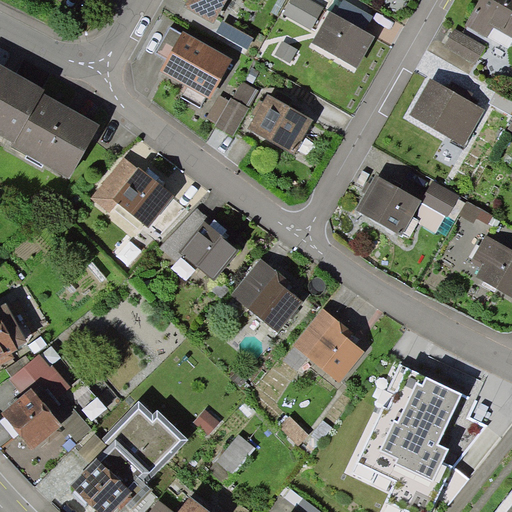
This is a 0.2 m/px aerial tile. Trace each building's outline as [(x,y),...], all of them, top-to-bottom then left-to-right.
[(187,0),(184,6),(214,23),(226,0),(187,0)] [(311,29),(324,7),(311,0),(290,0),(283,13),(311,29)] [(344,0),(342,0),(335,13),(365,30),(373,16),(344,0)] [(511,0),(479,0),(465,25),(487,38),(494,27),(511,37),(511,0)] [(335,13),(330,10),(312,42),(357,68),(375,36),(365,30),(335,13)] [(254,38),(223,21),(216,32),(248,49),(254,38)] [(233,59),(183,30),(181,34),(170,28),(156,52),(167,58),(160,71),(187,86),(206,97),(210,99),(233,59)] [(485,46),(454,28),(444,46),(475,64),(485,46)] [(298,49),(282,41),(275,54),(290,63),(298,49)] [(44,89),(0,64),(0,134),(13,142),(42,92),(44,89)] [(260,71),(252,67),(245,79),(253,84),(260,71)] [(486,110),(431,77),(409,114),(465,146),(486,110)] [(259,90),(242,80),(232,98),(249,107),(259,90)] [(200,107),(206,97),(187,86),(181,97),(200,107)] [(99,124),(42,92),(13,142),(11,146),(27,155),(44,165),(68,178),(99,124)] [(313,119),(268,93),(263,102),(255,116),(248,128),(293,154),(313,119)] [(215,124),(229,100),(220,95),(206,118),(215,124)] [(233,136),(249,107),(232,98),(231,97),(229,100),(215,124),(214,126),(233,136)] [(255,116),(263,102),(260,100),(252,114),(255,116)] [(42,167),(44,165),(27,155),(26,158),(42,167)] [(137,167),(124,157),(91,198),(110,213),(118,203),(112,199),(137,167)] [(174,195),(138,167),(137,167),(112,199),(118,203),(149,227),(174,195)] [(418,198),(376,174),(356,209),(402,235),(421,202),(422,200),(418,198)] [(422,200),(421,202),(448,218),(460,196),(433,181),(430,186),(426,183),(418,198),(422,200)] [(493,216),(467,201),(459,214),(474,223),(477,218),(488,225),(493,216)] [(208,217),(197,207),(161,247),(177,261),(183,255),(179,251),(204,221),(208,217)] [(238,249),(204,221),(179,251),(183,255),(213,280),(238,249)] [(511,296),(511,249),(486,235),(473,258),(483,264),(476,276),(511,296)] [(142,251),(129,240),(117,254),(129,265),(142,251)] [(278,331),(303,301),(285,286),(289,281),(261,259),(232,294),(278,331)] [(0,359),(12,353),(18,350),(17,348),(27,342),(6,303),(0,306),(0,359)] [(339,381),(364,350),(346,336),(351,331),(323,308),(294,344),(339,381)] [(15,358),(12,353),(0,359),(0,364),(1,366),(15,358)] [(47,407),(71,387),(53,366),(50,367),(39,354),(29,363),(12,377),(10,379),(23,395),(31,388),(47,407)] [(12,377),(29,363),(26,356),(6,368),(12,377)] [(463,393),(400,364),(387,390),(394,393),(387,408),(382,406),(355,462),(396,481),(386,501),(410,511),(432,511),(434,509),(453,467),(443,462),(449,449),(439,444),(463,393)] [(47,407),(31,388),(23,395),(1,412),(32,450),(46,439),(58,428),(62,425),(56,418),(47,407)] [(89,465),(70,485),(98,511),(113,511),(117,508),(120,510),(125,505),(131,511),(152,490),(146,483),(188,439),(158,410),(153,415),(139,401),(101,440),(107,446),(89,464),(89,465)] [(70,405),(56,418),(62,425),(58,428),(62,433),(65,436),(67,435),(76,444),(92,429),(70,405)] [(208,436),(221,422),(205,408),(193,423),(208,436)] [(49,443),(62,433),(58,428),(46,439),(49,443)] [(101,440),(95,434),(77,452),(89,464),(107,446),(101,440)] [(256,448),(238,434),(216,462),(233,476),(256,448)] [(442,511),(469,480),(453,467),(434,509),(436,511),(442,511)] [(299,511),(321,511),(291,488),(283,499),(299,511)] [(511,511),(511,489),(492,511),(511,511)] [(211,511),(190,496),(177,511),(211,511)] [(174,511),(159,500),(149,511),(174,511)]
